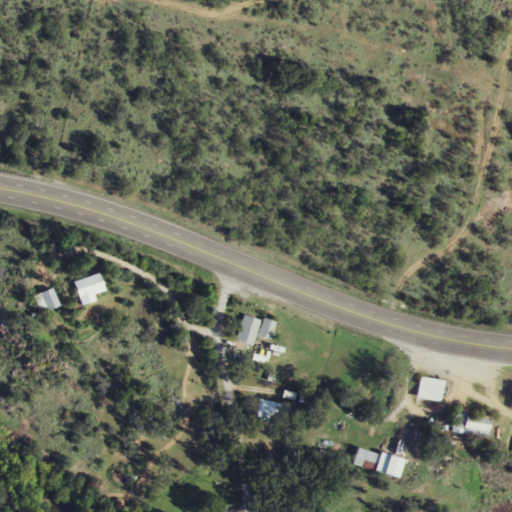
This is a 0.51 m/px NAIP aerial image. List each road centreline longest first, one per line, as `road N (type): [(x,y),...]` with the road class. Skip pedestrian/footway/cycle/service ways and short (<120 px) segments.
road 1 (track): [(419,332),(480,187),(511,48),(224,15),(260,0)]
road 2 (primary): [(511,346),(394,326),(128,221),(0,186)]
road 3 (residential): [(243,511),(232,398),(212,336),(230,265)]
